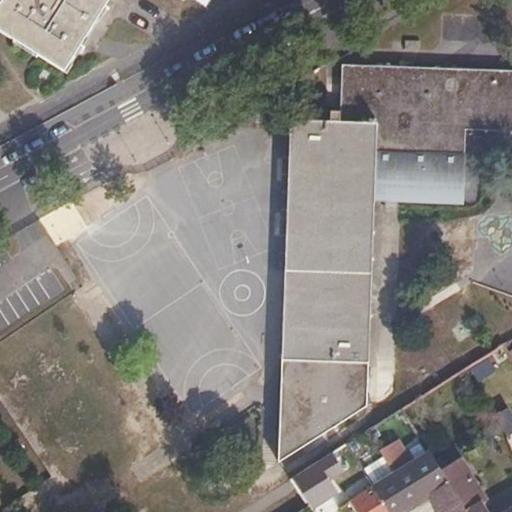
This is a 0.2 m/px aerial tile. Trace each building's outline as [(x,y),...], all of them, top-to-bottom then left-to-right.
[(2,0),(0,4),(0,32),(33,52),(63,70),(90,28),(107,0),(2,0)] [(511,69),(345,64),(342,122),(291,120),(278,471),(366,415),(373,205),(464,208),(467,127),(511,129),(511,69)] [(511,433),(511,423),(505,411),(492,416),(503,438),(511,433)] [(406,511),(431,494),(447,481),(438,464),(431,453),(372,490),(385,511),(406,511)] [(443,460),(438,464),(447,481),(465,511),(468,511),(486,502),(460,459),(448,467),(443,460)] [(333,496),(313,464),(290,479),(309,511),(333,496)] [(372,490),(364,478),(340,493),(348,506),(372,490)] [(465,511),(447,481),(431,494),(442,511),(465,511)] [(385,511),(372,490),(348,506),(351,511),(385,511)]
